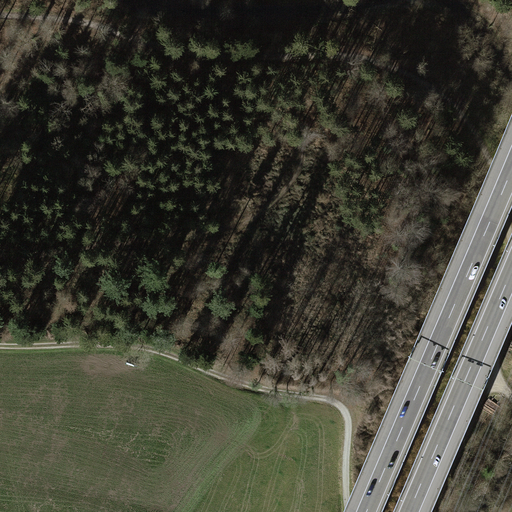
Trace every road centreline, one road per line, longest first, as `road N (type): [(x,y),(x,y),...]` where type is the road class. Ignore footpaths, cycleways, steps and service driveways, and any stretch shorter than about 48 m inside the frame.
road 1 (track): [(0,16),(69,20),(160,48),(238,57),(352,54),(413,73),(479,134),(511,245)]
road 2 (track): [(346,511),(348,420),(333,401),(259,387),(126,343),(0,346)]
road 3 (motorway): [(511,169),(366,511)]
road 4 (motorway): [(409,511),(511,271)]
road 5 (track): [(0,253),(34,256),(248,226)]
road 6 (track): [(490,374),(429,511)]
